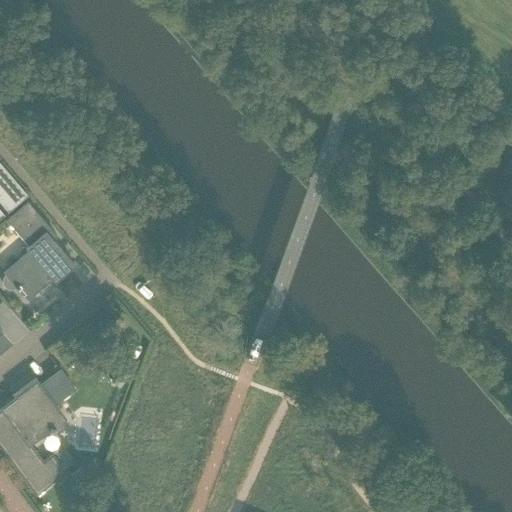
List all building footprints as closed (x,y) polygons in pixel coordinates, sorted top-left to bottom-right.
[(0,199),(3,203),(0,205),(8,214),(27,197),(0,164),(0,199)] [(13,290),(15,289),(18,292),(19,291),(27,301),(44,287),(41,284),(49,277),(55,284),(75,267),(53,241),(57,237),(27,202),(6,221),(16,233),(18,231),(28,242),(25,244),(28,247),(25,249),(28,252),(20,259),(22,261),(4,276),(3,278),(3,279),(2,280),(2,281),(2,282),(2,284),(2,285),(3,286),(4,287),(5,288),(6,289),(8,290),(9,290),(11,290),(12,290),(13,290)] [(108,309),(98,318),(104,325),(110,325),(117,319),(108,309)] [(45,427),(49,433),(55,434),(63,428),(64,420),(54,406),(74,391),(60,372),(40,387),(36,382),(15,397),(16,399),(1,410),(2,411),(0,412),(0,446),(37,495),(63,472),(52,457),(42,464),(29,446),(38,440),(34,435),(45,427)] [(93,461),(82,469),(89,478),(100,470),(93,461)]
